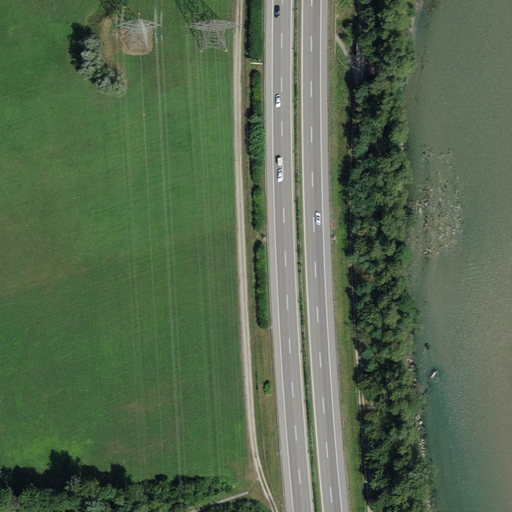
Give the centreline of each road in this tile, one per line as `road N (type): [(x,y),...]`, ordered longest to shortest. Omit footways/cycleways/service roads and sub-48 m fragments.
road 1 (track): [(273,511),(253,430),(236,0)]
road 2 (motorway): [(282,0),(282,202),(302,511)]
road 3 (motorway): [(332,511),(313,202),(313,0)]
road 4 (track): [(352,226),(371,511)]
road 5 (track): [(352,226),(359,0)]
